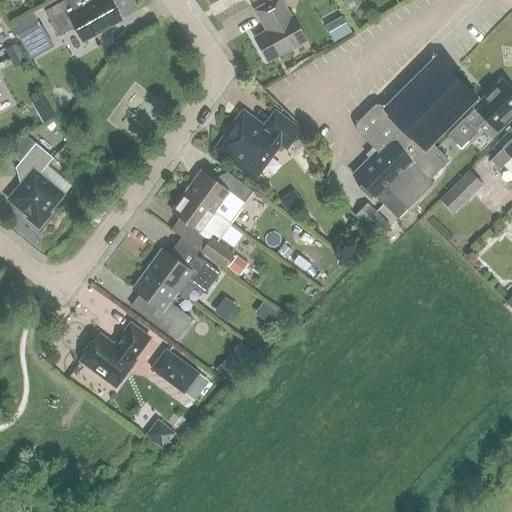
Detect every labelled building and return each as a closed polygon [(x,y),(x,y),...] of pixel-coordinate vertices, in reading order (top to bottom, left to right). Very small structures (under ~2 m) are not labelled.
[(99,0),(75,14),(67,0),(45,13),(59,37),(75,29),(83,43),(121,21),(109,0),(99,0)] [(291,18),(280,0),(274,0),(255,11),(262,25),(264,26),(266,26),(269,31),(254,39),(268,63),(306,42),(293,17),(291,18)] [(340,0),(345,10),(360,3),(358,0),(340,0)] [(23,49),(45,36),(32,13),(10,25),(23,49)] [(331,41),(349,32),(342,16),(323,25),(331,41)] [(22,54),(16,43),(5,49),(12,60),(22,54)] [(374,149),(368,155),(371,158),(353,176),(375,197),(399,218),(433,184),(429,179),(448,160),(432,144),(476,100),(433,57),(432,58),(434,59),(385,107),(384,106),(383,107),(385,109),(380,114),(373,107),(357,122),(356,126),(356,129),(357,132),(374,149)] [(511,115),(511,93),(502,83),(447,136),(460,149),(478,132),(476,131),(487,121),(497,131),(511,115)] [(298,132),(275,115),(264,130),(243,115),(217,150),(254,178),(280,143),(286,147),(298,132)] [(511,139),(490,161),(499,171),(511,157),(511,139)] [(39,229),(50,215),(48,213),(62,195),(39,176),(53,159),(35,144),(15,169),(27,179),(9,200),(29,217),(27,219),(39,229)] [(483,185),(470,171),(440,201),(453,214),(483,185)] [(201,172),(186,192),(215,213),(230,225),(253,193),(226,173),(226,174),(230,177),(222,188),(201,172)] [(289,214),(303,203),(293,190),(279,201),(289,214)] [(230,225),(215,213),(186,192),(171,212),(200,233),(204,228),(219,239),(230,225)] [(356,215),(380,238),(391,227),(368,203),(356,215)] [(233,256),(211,239),(201,252),(224,269),(225,267),(233,256)] [(195,256),(186,268),(162,251),(148,271),(177,292),(187,300),(195,289),(204,296),(220,275),(195,256)] [(233,256),(225,267),(238,277),(246,265),(233,256)] [(169,303),(177,292),(148,271),(133,291),(157,308),(148,320),(176,341),(191,320),(169,303)] [(116,388),(135,362),(134,361),(150,339),(130,325),(118,342),(120,343),(116,348),(100,336),(95,342),(90,342),(84,351),(85,356),(80,362),(116,388)] [(184,395),(199,374),(165,349),(149,370),(184,395)] [(157,420),(144,433),(159,447),(171,433),(157,420)]
